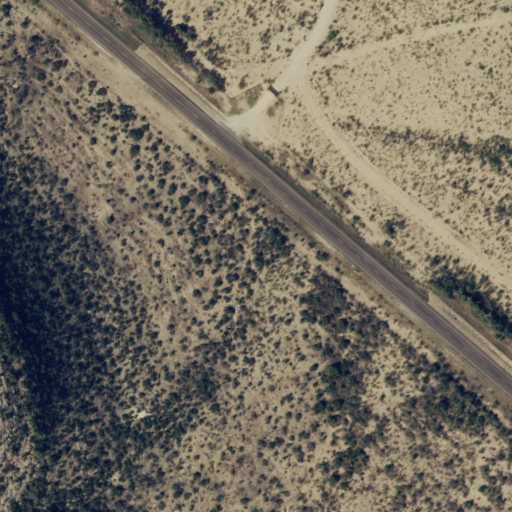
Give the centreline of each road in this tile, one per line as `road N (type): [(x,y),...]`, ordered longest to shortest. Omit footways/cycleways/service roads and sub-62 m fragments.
road 1 (tertiary): [(64,0),(511,385)]
road 2 (track): [(210,125),(266,137),(321,38),(320,0)]
